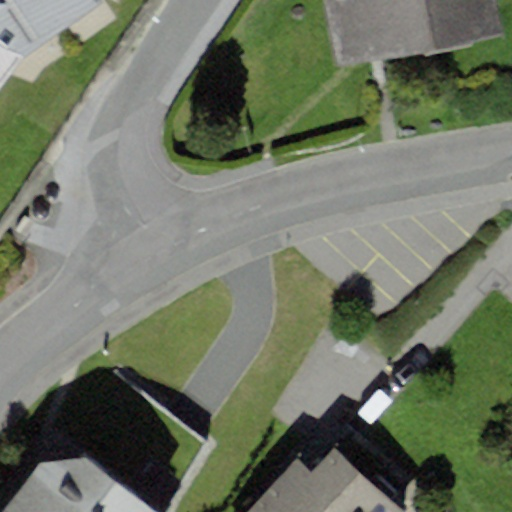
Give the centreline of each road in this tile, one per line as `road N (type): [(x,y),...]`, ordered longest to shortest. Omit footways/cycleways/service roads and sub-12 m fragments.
road 1 (residential): [(145,259),(288,197),(511,153)]
road 2 (residential): [(145,259),(121,191),(122,121),(197,0)]
road 3 (residential): [(0,367),(39,330),(145,259)]
